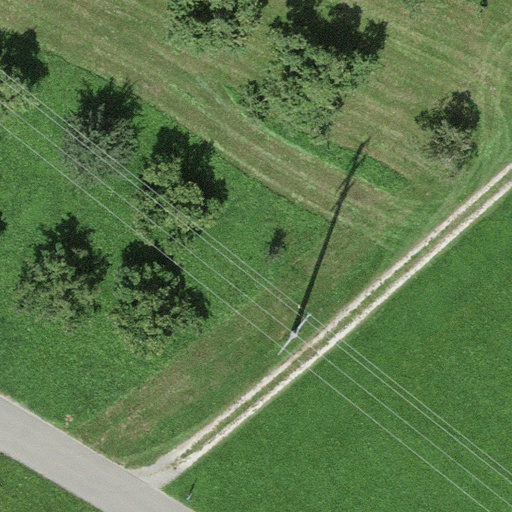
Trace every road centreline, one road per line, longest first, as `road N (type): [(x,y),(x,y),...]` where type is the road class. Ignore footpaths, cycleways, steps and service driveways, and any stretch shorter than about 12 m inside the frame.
road 1 (track): [(511,172),(148,502)]
road 2 (unclassified): [(0,425),(163,511)]
